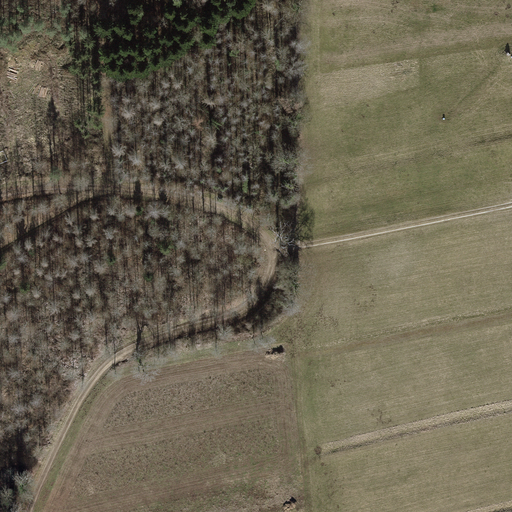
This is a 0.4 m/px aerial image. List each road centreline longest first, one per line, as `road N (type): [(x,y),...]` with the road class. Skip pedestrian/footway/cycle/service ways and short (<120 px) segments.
road 1 (track): [(0,242),(87,186),(189,197),(228,211),(271,249),(266,285),(235,316),(144,339),(98,371),(25,511)]
road 2 (track): [(511,204),(271,249)]
